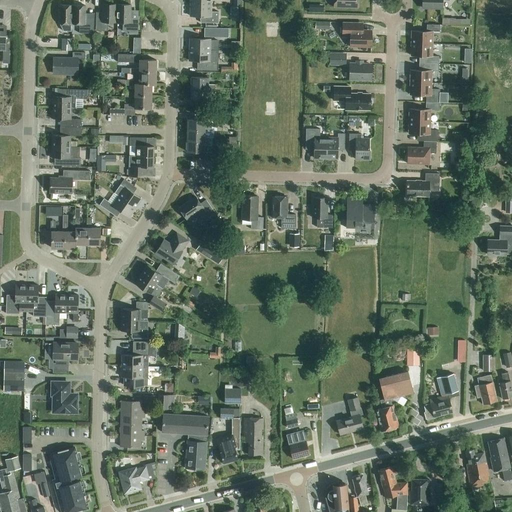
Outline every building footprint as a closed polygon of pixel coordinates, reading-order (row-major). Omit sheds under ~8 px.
[(422,0),(422,8),(442,8),(442,0),(449,0),(422,0)] [(103,4),(102,13),(95,12),(95,31),(107,31),(108,22),(115,23),(116,5),(103,4)] [(72,24),(73,6),(72,6),(72,5),(60,5),(59,24),(71,24),(72,24)] [(138,11),(130,10),(130,5),(117,5),(117,22),(123,23),(123,31),(129,31),(129,34),(137,34),(138,11)] [(190,5),(190,16),(201,17),(201,23),(218,23),(218,12),(211,12),(211,6),(190,5)] [(73,6),(72,24),(73,24),(79,24),(79,33),(93,34),(93,14),(85,13),(85,6),(73,6)] [(315,22),(315,29),(329,30),(329,22),(315,22)] [(371,47),(371,30),(363,30),(363,23),(342,23),(342,36),(350,36),(350,47),(371,47)] [(6,36),(6,26),(0,25),(0,50),(3,51),(3,59),(9,60),(10,36),(6,36)] [(426,32),(411,31),(411,43),(432,44),(433,32),(439,32),(439,25),(426,25),(426,32)] [(204,28),(204,37),(228,37),(228,29),(204,28)] [(72,38),(63,38),(62,50),(71,51),(72,38)] [(210,51),(218,51),(219,40),(210,40),(210,39),(190,39),(189,50),(210,51)] [(432,56),(432,44),(411,43),(410,56),(426,56),(425,63),(438,64),(444,64),(444,58),(438,56),(432,56)] [(189,50),(189,61),(197,61),(197,70),(218,71),(218,51),(210,51),(189,50)] [(72,58),(53,58),(53,74),(77,75),(78,59),(84,59),(85,52),(72,52),(72,58)] [(330,53),(330,66),(346,66),(346,53),(330,53)] [(156,60),(143,60),(143,55),(118,54),(117,62),(140,63),(139,69),(129,68),(129,73),(132,73),(139,73),(139,72),(156,73),(156,60)] [(221,73),(237,73),(237,63),(231,63),(231,67),(221,67),(221,73)] [(425,71),(410,70),(410,82),(431,83),(431,76),(438,76),(438,64),(425,63),(425,71)] [(350,79),(370,80),(370,65),(350,64),(350,79)] [(156,85),(156,73),(139,72),(139,73),(132,73),(132,80),(125,80),(125,85),(135,85),(135,84),(152,84),(152,85),(156,85)] [(191,77),(190,88),(215,89),(215,85),(208,84),(208,78),(191,77)] [(431,83),(410,82),(409,95),(426,95),(426,102),(439,103),(439,89),(431,89),(431,83)] [(135,84),(135,85),(135,93),(124,92),(124,97),(135,97),(135,96),(151,96),(152,85),(152,84),(135,84)] [(369,110),(370,94),(350,94),(350,87),(334,87),(333,101),(345,101),(345,110),(357,110),(369,110)] [(215,89),(190,88),(190,99),(208,100),(208,93),(215,93),(215,89)] [(66,96),(64,96),(52,96),(52,108),(71,108),(75,108),(75,98),(83,98),(83,99),(87,99),(89,94),(90,90),(83,90),(66,89),(66,96)] [(124,104),(124,109),(110,108),(109,115),(134,116),(134,109),(135,109),(135,108),(151,109),(151,96),(135,96),(135,97),(134,105),(124,104)] [(215,101),(215,108),(227,109),(227,101),(215,101)] [(426,110),(409,109),(409,121),(430,122),(430,110),(439,110),(439,103),(426,102),(426,110)] [(71,108),(52,108),(52,119),(65,119),(65,127),(81,127),(81,119),(71,119),(71,108)] [(212,114),(211,122),(215,122),(223,122),(222,131),(227,131),(228,115),(212,114)] [(348,117),(348,126),(359,126),(361,126),(361,121),(359,121),(359,118),(348,117)] [(187,130),(205,131),(212,131),(212,127),(205,127),(205,120),(187,119),(187,130)] [(430,122),(409,121),(408,134),(417,134),(417,141),(438,142),(438,131),(430,130),(430,122)] [(60,127),(60,135),(51,135),(51,146),(70,147),(76,147),(76,141),(70,141),(71,135),(81,136),(81,128),(60,127)] [(325,159),(326,138),(320,138),(320,129),(306,129),(305,149),(314,150),(314,158),(325,159)] [(205,131),(187,130),(187,141),(212,141),(212,137),(204,137),(205,131)] [(326,138),(325,159),(337,159),(337,150),(344,150),(345,134),(338,133),(337,138),(326,138)] [(363,134),(356,134),(349,134),(348,151),(355,151),(355,159),(369,160),(370,151),(368,151),(369,139),(363,139),(363,134)] [(154,145),(156,145),(156,138),(130,138),(130,145),(130,146),(136,146),(135,156),(153,157),(154,145)] [(212,141),(187,141),(187,152),(204,152),(204,145),(211,146),(212,141)] [(407,164),(429,164),(429,153),(436,153),(436,142),(423,142),(423,148),(408,147),(407,164)] [(70,147),(51,146),(51,158),(54,158),(54,166),(75,166),(80,166),(80,159),(70,158),(70,147)] [(99,169),(108,169),(108,160),(118,160),(118,154),(99,153),(99,169)] [(129,156),(129,175),(145,176),(145,167),(153,167),(153,157),(135,156),(129,156)] [(50,178),(50,193),(71,194),(72,180),(90,180),(90,171),(63,170),(63,176),(58,176),(58,178),(50,178)] [(407,181),(407,184),(406,184),(406,186),(407,186),(406,196),(428,196),(429,191),(439,191),(439,174),(425,173),(425,181),(407,181)] [(462,173),(456,176),(460,182),(465,179),(462,173)] [(125,187),(118,196),(135,208),(141,199),(131,191),(134,186),(124,179),(120,184),(125,187)] [(475,193),(471,204),(479,207),(483,196),(475,193)] [(118,196),(112,205),(103,199),(99,205),(114,215),(118,210),(129,217),(135,208),(118,196)] [(258,196),(243,196),(242,219),(251,220),(251,229),(263,230),(263,218),(257,217),(258,196)] [(203,221),(214,212),(206,200),(200,204),(196,197),(179,208),(186,219),(197,212),(203,221)] [(273,197),(272,217),(281,217),(281,228),(295,229),(295,215),(286,214),(287,197),(273,197)] [(327,215),(327,198),(313,198),(312,218),(317,218),(317,228),(332,228),(332,215),(327,215)] [(362,198),(356,198),(346,198),(346,228),(374,229),(374,205),(362,204),(362,198)] [(88,245),(88,228),(87,228),(79,228),(80,209),(75,209),(75,228),(76,228),(76,232),(76,244),(88,245)] [(88,228),(88,245),(100,245),(100,228),(91,228),(92,218),(87,218),(87,228),(88,228)] [(64,231),(63,231),(55,231),(56,221),(51,221),(51,232),(52,232),(51,248),(63,248),(64,231)] [(76,232),(67,232),(68,221),(63,221),(63,231),(64,231),(63,248),(76,248),(76,244),(76,232)] [(218,222),(217,232),(226,233),(227,223),(218,222)] [(511,226),(500,226),(500,238),(511,238),(511,226)] [(170,243),(164,240),(155,253),(174,265),(182,251),(181,251),(188,240),(176,233),(170,243)] [(231,244),(242,245),(243,233),(232,233),(231,244)] [(289,247),(299,247),(299,234),(289,234),(289,247)] [(511,238),(500,238),(499,240),(488,240),(487,255),(506,256),(506,254),(511,254),(511,238)] [(224,257),(201,242),(196,249),(220,264),(224,257)] [(230,254),(244,254),(244,245),(230,245),(230,254)] [(162,289),(168,279),(175,283),(179,276),(165,267),(161,274),(147,265),(141,275),(162,289)] [(162,289),(141,275),(135,284),(153,296),(149,303),(160,311),(165,303),(157,298),(162,289)] [(27,285),(15,285),(15,295),(6,295),(6,313),(19,314),(19,311),(26,311),(27,285)] [(27,285),(26,311),(33,311),(33,316),(46,317),(45,324),(46,325),(46,306),(46,297),(38,297),(39,286),(27,285)] [(46,306),(46,325),(59,325),(59,313),(66,313),(67,295),(55,295),(55,306),(46,306)] [(67,295),(66,313),(73,313),(73,321),(78,321),(78,295),(67,295)] [(148,303),(146,302),(136,302),(136,309),(122,309),(122,320),(140,320),(140,309),(148,310),(148,303)] [(140,320),(122,320),(122,331),(135,331),(135,338),(147,339),(147,329),(146,328),(146,320),(140,320)] [(187,337),(187,323),(178,322),(177,336),(187,337)] [(438,342),(438,327),(426,327),(426,342),(438,342)] [(66,329),(66,338),(78,338),(78,329),(66,329)] [(458,340),(457,356),(465,357),(466,340),(458,340)] [(133,355),(122,355),(122,366),(148,367),(149,342),(133,341),(133,355)] [(53,343),(53,357),(53,359),(55,359),(55,363),(53,363),(53,373),(68,373),(68,365),(65,365),(65,359),(77,360),(77,344),(53,343)] [(419,345),(406,345),(406,355),(419,355),(419,345)] [(209,357),(220,358),(220,347),(215,347),(215,353),(210,353),(209,357)] [(494,371),(494,355),(482,355),(482,371),(494,371)] [(23,383),(24,363),(4,362),(3,390),(23,391),(23,383)] [(147,386),(148,367),(122,366),(122,377),(124,377),(124,385),(147,386)] [(392,398),(413,393),(408,372),(379,379),(384,400),(381,401),(383,408),(376,410),(381,432),(398,427),(392,406),(391,406),(390,399),(392,398)] [(501,374),(503,382),(499,383),(502,399),(511,397),(511,390),(510,381),(508,372),(501,374)] [(454,374),(441,377),(445,396),(423,401),(424,405),(425,412),(424,412),(426,419),(434,417),(452,412),(449,398),(459,395),(458,391),(454,374)] [(481,397),(482,404),(497,401),(492,382),(490,375),(477,378),(479,385),(474,386),(477,398),(481,397)] [(69,383),(64,383),(53,383),(52,395),(55,395),(55,403),(53,403),(53,413),(65,413),(65,412),(76,412),(76,395),(71,395),(68,392),(69,383)] [(224,404),(238,404),(238,406),(240,407),(240,404),(241,404),(241,389),(232,389),(232,385),(225,385),(224,404)] [(157,409),(168,410),(169,395),(158,394),(157,409)] [(210,405),(210,397),(201,396),(201,405),(210,405)] [(350,411),(360,409),(358,397),(347,400),(350,411)] [(121,412),(144,413),(145,408),(142,408),(142,401),(121,401),(121,412)] [(220,408),(220,419),(233,419),(233,418),(233,409),(220,408)] [(144,413),(121,412),(121,424),(141,424),(141,418),(144,418),(144,413)] [(193,440),(205,441),(206,435),(207,435),(208,416),(163,414),(162,433),(194,435),(193,440)] [(340,435),(363,429),(359,415),(336,421),(340,435)] [(249,455),(263,454),(263,436),(261,436),(261,429),(263,429),(263,418),(244,418),(244,436),(249,436),(249,455)] [(287,428),(298,426),(296,419),(286,422),(287,428)] [(141,424),(121,424),(120,435),(144,436),(144,431),(141,431),(141,424)] [(232,439),(218,442),(221,452),(220,452),(223,463),(238,459),(235,449),(237,449),(239,449),(239,426),(232,426),(232,439)] [(287,435),(293,460),(309,455),(303,431),(287,435)] [(144,436),(120,435),(120,447),(140,447),(141,441),(144,441),(144,436)] [(511,477),(503,438),(488,442),(491,458),(490,458),(493,471),(503,469),(506,479),(511,477)] [(193,440),(193,446),(187,446),(185,467),(188,468),(188,469),(189,471),(193,471),(195,470),(195,468),(205,469),(206,447),(205,447),(205,441),(193,440)] [(55,462),(56,468),(78,462),(79,462),(78,456),(76,456),(74,448),(52,454),(54,460),(55,460),(56,462),(55,462)] [(486,462),(485,462),(483,453),(474,454),(473,450),(465,451),(468,464),(466,464),(467,469),(470,488),(483,486),(483,483),(490,482),(486,462)] [(2,497),(0,497),(0,507),(1,511),(26,511),(23,498),(20,499),(12,471),(20,468),(17,457),(6,460),(8,468),(0,470),(0,479),(2,489),(6,488),(7,492),(1,493),(2,497)] [(78,462),(56,468),(57,474),(58,473),(59,476),(58,476),(59,481),(71,478),(82,475),(81,470),(80,470),(78,462)] [(136,468),(119,472),(125,493),(141,489),(139,482),(149,479),(145,467),(136,469),(136,468)] [(407,499),(407,483),(396,483),(392,467),(378,470),(382,487),(385,499),(397,496),(397,499),(396,509),(392,509),(391,511),(406,511),(407,499)] [(365,495),(368,494),(365,484),(364,484),(362,476),(360,476),(359,475),(356,476),(355,478),(353,478),(355,486),(355,487),(355,488),(354,489),(355,492),(356,493),(357,497),(358,496),(361,506),(368,504),(365,495)] [(57,487),(58,487),(72,484),(71,478),(59,481),(56,482),(57,487)] [(429,504),(430,492),(428,492),(428,480),(412,480),(412,492),(410,492),(410,504),(429,504)] [(325,497),(329,511),(370,511),(371,511),(367,511),(347,511),(346,485),(340,485),(339,481),(333,483),(331,483),(330,484),(329,485),(328,486),(327,486),(326,488),(325,490),(325,491),(325,493),(324,494),(325,495),(325,496),(325,497)] [(38,499),(50,496),(46,482),(40,484),(41,489),(36,490),(38,499)] [(72,484),(58,487),(59,493),(60,493),(61,495),(60,496),(61,501),(83,495),(84,495),(83,489),(82,490),(80,482),(72,484)] [(448,505),(448,483),(436,483),(436,505),(439,505),(439,511),(446,511),(446,505),(448,505)] [(85,503),(83,495),(61,501),(63,507),(64,507),(64,509),(64,511),(74,511),(88,509),(86,503),(85,503)] [(35,499),(29,501),(31,511),(44,511),(43,507),(37,508),(35,499)] [(507,505),(506,505),(505,500),(494,501),(495,511),(503,511),(507,511),(507,505)] [(272,511),(273,503),(256,503),(256,509),(254,509),(253,511),(272,511)]
